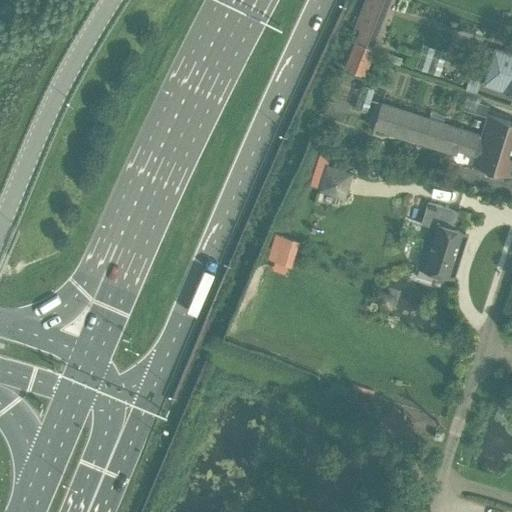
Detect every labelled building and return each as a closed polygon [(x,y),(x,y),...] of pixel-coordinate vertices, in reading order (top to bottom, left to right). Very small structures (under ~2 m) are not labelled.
[(362,75),(376,40),(391,0),(362,0),(352,26),(358,28),(343,67),(362,75)] [(486,67),(481,83),(511,93),(511,53),(493,47),(486,67)] [(455,150),(474,157),(472,163),(483,167),(482,170),(484,174),(493,177),(497,174),(498,171),(509,175),(511,164),(511,123),(486,116),(480,137),(381,102),(373,126),(453,154),(455,150)] [(320,190),(344,198),(352,174),(328,166),(320,190)] [(452,277),(465,233),(452,229),(458,211),(427,201),(421,223),(430,226),(418,266),(429,270),(429,271),(441,274),(452,277)] [(291,264),(298,240),(282,236),(275,260),(291,264)]
